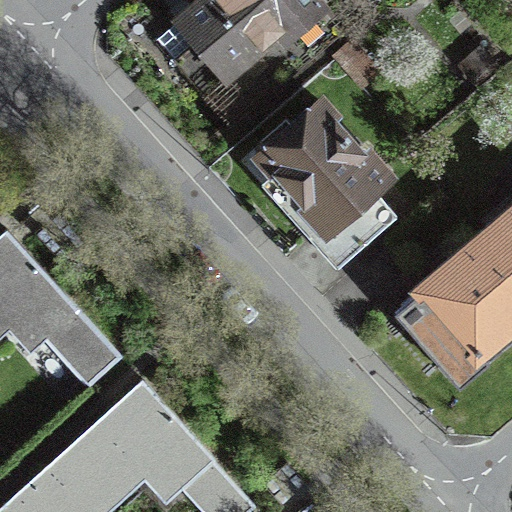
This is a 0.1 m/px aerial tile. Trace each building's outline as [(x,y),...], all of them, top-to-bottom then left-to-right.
[(202,0),(159,37),(232,123),(372,5),(367,0),(202,0)] [(351,39),(333,54),(361,86),(379,71),(351,39)] [(482,48),(462,65),(474,79),(494,62),(482,48)] [(321,102),(262,153),(292,188),(280,199),(311,234),(323,223),(349,253),(395,214),(369,184),(382,172),(321,102)] [(511,209),(479,237),(511,276),(511,209)] [(0,341),(16,327),(35,347),(54,330),(94,373),(129,340),(9,210),(0,219),(0,341)] [(422,285),(393,311),(458,386),(486,362),(477,350),(511,321),(511,276),(479,237),(422,285)] [(13,498),(25,511),(115,511),(152,481),(171,503),(190,486),(211,511),(240,511),(262,494),(158,374),(88,434),(13,498)] [(25,511),(13,498),(0,509),(0,511),(25,511)]
